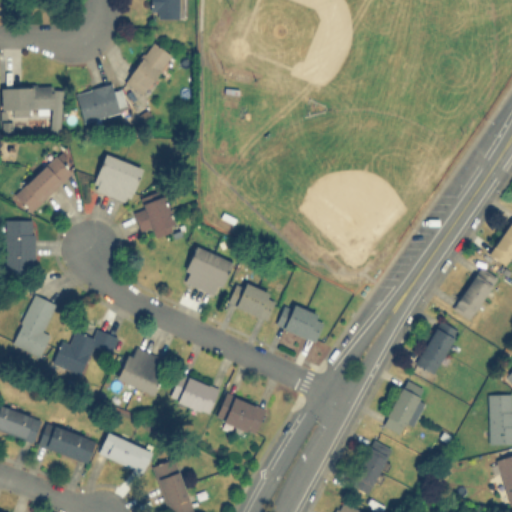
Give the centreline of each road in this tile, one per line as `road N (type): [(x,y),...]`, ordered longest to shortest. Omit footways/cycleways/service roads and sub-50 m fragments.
road 1 (residential): [(345,400),(135,302),(101,276),(90,253)]
road 2 (tertiary): [(389,312),(321,388),(254,511)]
road 3 (tertiary): [(283,511),(389,312)]
road 4 (tertiary): [(511,130),(389,312)]
